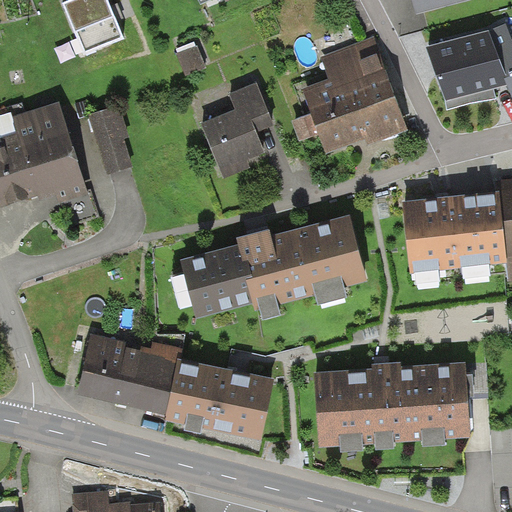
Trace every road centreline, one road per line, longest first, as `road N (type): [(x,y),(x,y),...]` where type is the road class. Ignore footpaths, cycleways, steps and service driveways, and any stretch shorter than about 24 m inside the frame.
road 1 (tertiary): [(29,428),(364,511)]
road 2 (residential): [(267,213),(437,159)]
road 3 (residential): [(437,159),(357,0)]
road 4 (residential): [(131,241),(0,282)]
road 5 (residential): [(0,305),(28,386),(29,428)]
